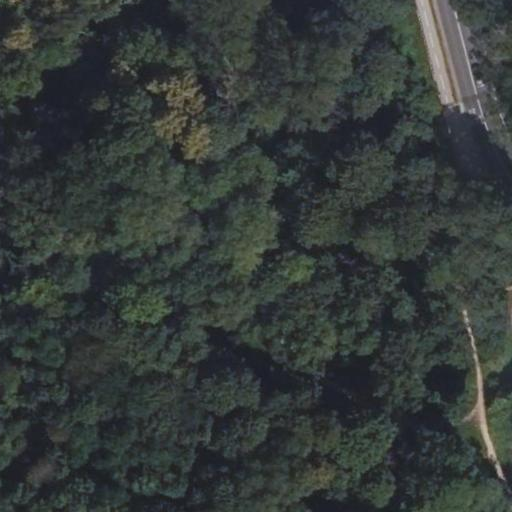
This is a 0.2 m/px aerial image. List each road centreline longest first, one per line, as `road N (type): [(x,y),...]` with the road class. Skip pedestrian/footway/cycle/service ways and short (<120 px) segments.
road 1 (track): [(0,195),(504,460)]
road 2 (secondary): [(451,0),(511,199)]
